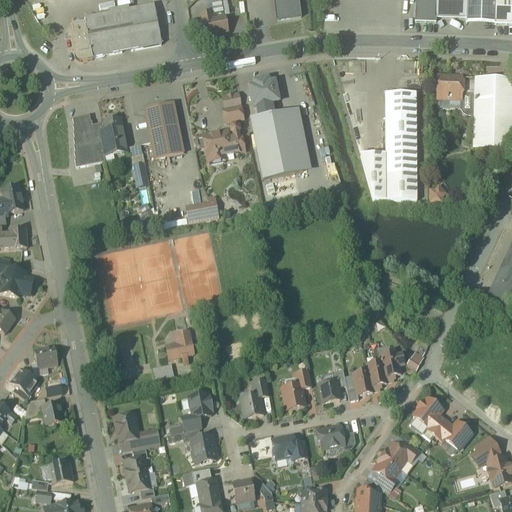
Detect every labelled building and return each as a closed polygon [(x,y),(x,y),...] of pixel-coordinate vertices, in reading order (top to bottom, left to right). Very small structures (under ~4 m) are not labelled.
[(298,0),(268,0),(272,24),(301,19),(298,0)] [(511,0),(418,0),(418,24),(437,25),(438,20),(511,26),(511,0)] [(87,26),(95,61),(164,48),(156,9),(86,21),(87,26)] [(202,25),(205,40),(230,36),(227,21),(214,23),(214,18),(203,20),(204,25),(202,25)] [(95,63),(95,61),(87,26),(74,29),(76,39),(73,40),(77,61),(78,64),(81,65),(83,65),(95,63)] [(466,80),(439,80),(438,105),(466,105),(466,80)] [(254,89),(248,90),(253,110),(256,109),(270,106),(278,104),(274,85),(268,86),(267,82),(253,85),(254,89)] [(511,83),(476,83),(475,153),(511,153),(511,83)] [(224,112),(240,109),(237,96),(221,100),(224,112)] [(419,97),(387,98),(389,159),(361,159),(374,204),(422,205),(419,97)] [(361,98),(346,98),(354,125),(362,125),(361,98)] [(173,106),(144,112),(154,162),(183,156),(173,106)] [(270,106),(256,109),(259,121),(273,118),(270,106)] [(243,122),(240,109),(224,112),(223,112),(225,126),(243,122)] [(251,123),(263,183),(311,174),(298,113),(273,118),(259,121),(251,123)] [(104,165),(103,159),(102,155),(105,154),(102,142),(106,142),(104,135),(106,134),(104,128),(92,130),(91,124),(90,124),(89,118),(72,121),(73,128),(72,128),(74,135),(73,135),(74,141),(73,142),(75,148),(74,148),(75,155),(74,155),(75,162),(74,162),(76,170),(104,165)] [(106,142),(102,142),(105,154),(102,155),(103,159),(127,155),(123,137),(121,138),(118,122),(104,125),(104,128),(106,134),(104,135),(106,142)] [(212,137),(202,139),(206,162),(207,162),(208,166),(225,162),(224,159),(244,154),(241,140),(238,140),(237,136),(239,133),(238,130),(235,128),(232,129),(230,132),(231,135),(234,137),(234,141),(229,142),(227,136),(212,139),(212,137)] [(141,148),(129,150),(133,168),(144,166),(141,148)] [(144,166),(133,168),(137,190),(149,188),(144,166)] [(25,214),(21,191),(4,195),(6,204),(0,205),(0,221),(7,220),(9,218),(25,214)] [(208,207),(185,211),(188,227),(219,222),(215,200),(207,201),(208,207)] [(0,229),(3,229),(8,229),(7,220),(0,221),(0,229)] [(0,243),(0,254),(29,252),(27,233),(12,234),(12,241),(10,241),(10,239),(2,240),(2,244),(0,243)] [(511,251),(488,306),(506,314),(511,299),(511,251)] [(12,267),(0,264),(0,275),(6,276),(10,277),(12,267)] [(10,277),(6,276),(2,297),(18,301),(21,288),(22,288),(24,280),(10,277)] [(0,333),(7,338),(17,323),(4,314),(4,315),(0,319),(0,333)] [(168,351),(171,364),(195,359),(191,337),(178,339),(179,347),(178,347),(176,349),(168,351)] [(57,352),(37,355),(40,372),(49,370),(50,371),(60,369),(57,352)] [(398,357),(383,360),(384,366),(388,387),(395,385),(394,380),(402,378),(402,374),(403,373),(401,367),(400,366),(398,357)] [(384,366),(369,369),(370,375),(375,396),(381,394),(380,389),(388,387),(384,366)] [(25,369),(28,383),(36,382),(33,368),(25,369)] [(173,369),(155,373),(158,386),(176,382),(173,369)] [(299,389),(284,393),(288,414),(307,410),(306,404),(305,399),(303,393),(314,391),(310,374),(296,377),(299,389)] [(337,385),(321,389),(325,407),(342,403),(340,392),(349,390),(345,374),(335,376),(337,385)] [(370,375),(355,378),(357,391),(349,393),(352,405),(361,404),(360,400),(375,396),(370,375)] [(257,400),(242,403),(246,423),(266,419),(262,402),(271,400),(268,384),(254,387),(257,400)] [(210,401),(209,397),(191,401),(195,422),(191,422),(191,420),(184,422),(187,437),(201,434),(203,433),(201,422),(214,419),(213,416),(214,415),(214,414),(213,415),(210,402),(211,402),(211,401),(210,401)] [(47,403),(30,406),(27,423),(46,420),(44,411),(49,410),(47,403)] [(444,415),(429,403),(426,407),(425,406),(419,413),(420,414),(415,420),(426,429),(428,427),(431,430),(428,433),(437,440),(448,426),(440,420),(444,415)] [(17,420),(0,407),(0,431),(2,433),(6,426),(11,429),(17,420)] [(46,420),(49,434),(58,432),(57,429),(65,427),(61,408),(49,410),(44,411),(46,420)] [(137,418),(117,422),(122,446),(132,444),(134,455),(135,455),(148,452),(162,449),(158,433),(141,436),(137,418)] [(446,443),(461,455),(474,438),(468,434),(468,431),(465,429),(462,429),(459,426),(455,432),(448,426),(437,440),(444,446),(446,443)] [(342,431),(321,435),(321,438),(320,440),(321,443),(323,444),(324,454),(345,450),(347,456),(353,455),(358,448),(356,436),(344,439),(342,431)] [(185,446),(193,445),(195,454),(194,456),(196,465),(198,466),(198,468),(218,464),(213,440),(203,442),(201,434),(187,437),(184,437),(185,446)] [(295,440),(274,444),(276,454),(275,456),(276,461),(278,462),(278,464),(279,464),(280,471),(289,469),(288,462),(294,461),(295,465),(310,462),(307,446),(297,448),(295,440)] [(479,456),(473,462),(481,473),(488,466),(504,462),(502,456),(504,456),(492,442),(476,453),(479,456)] [(385,461),(402,474),(410,464),(414,466),(422,456),(408,446),(403,453),(395,448),(388,457),(385,461)] [(128,478),(129,481),(149,477),(147,463),(150,462),(148,452),(135,455),(137,464),(127,466),(129,478),(128,478)] [(382,465),(376,475),(383,480),(377,488),(380,490),(391,497),(399,486),(395,483),(402,474),(385,461),(382,465)] [(511,468),(511,469),(509,461),(504,462),(488,466),(495,491),(511,487),(511,468)] [(51,469),(55,490),(75,486),(71,465),(51,469)] [(149,477),(129,481),(129,485),(130,485),(132,496),(142,494),(144,503),(153,501),(157,500),(155,491),(152,492),(149,477)] [(377,495),(380,490),(377,488),(370,482),(366,488),(365,491),(362,491),(361,494),(360,494),(360,505),(359,506),(359,509),(382,511),(383,499),(376,499),(377,495)] [(215,483),(197,487),(201,509),(219,505),(215,483)] [(35,484),(34,493),(50,495),(51,486),(35,484)] [(253,484),(235,488),(239,507),(256,503),(253,484)] [(263,485),(257,491),(266,500),(267,506),(275,504),(274,496),(263,485)] [(305,496),(305,508),(328,509),(329,506),(328,506),(329,494),(318,494),(316,488),(303,490),(302,496),(305,496)] [(499,500),(506,498),(504,491),(490,495),(494,508),(501,507),(499,500)] [(40,495),(38,505),(53,507),(53,503),(54,497),(40,495)] [(69,497),(54,496),(54,497),(53,503),(68,504),(69,497)] [(511,511),(511,496),(506,498),(499,500),(501,507),(502,511),(511,511)] [(153,501),(155,509),(172,506),(171,498),(157,500),(153,501)]
